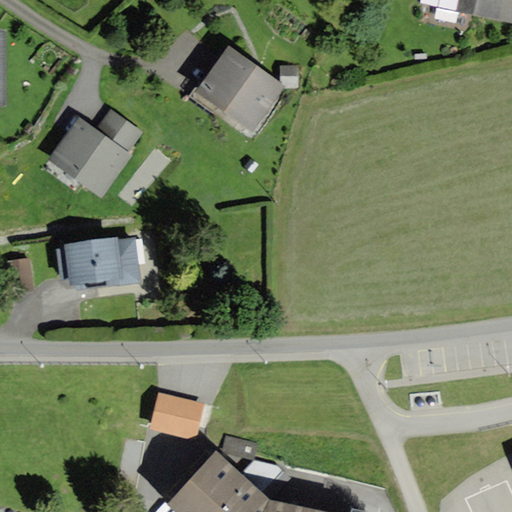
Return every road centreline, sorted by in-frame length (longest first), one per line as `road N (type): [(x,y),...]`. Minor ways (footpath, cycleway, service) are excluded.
road 1 (residential): [(0,351),(298,347),(511,328)]
road 2 (residential): [(7,0),(96,53),(197,72)]
